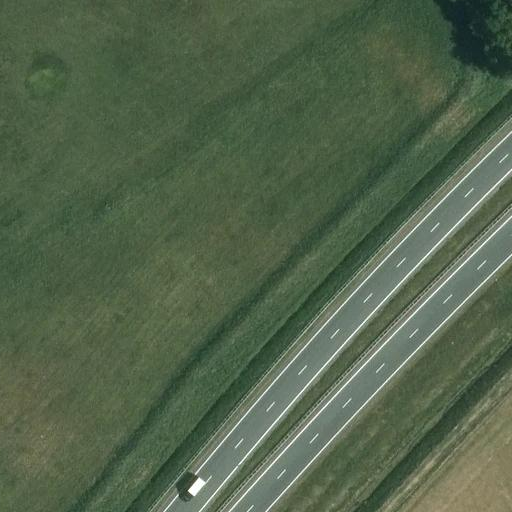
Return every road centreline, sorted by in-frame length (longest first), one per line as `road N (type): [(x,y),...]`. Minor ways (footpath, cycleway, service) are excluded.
road 1 (trunk): [(511,153),(283,390),(181,511)]
road 2 (trunk): [(249,511),(386,360),(511,237)]
